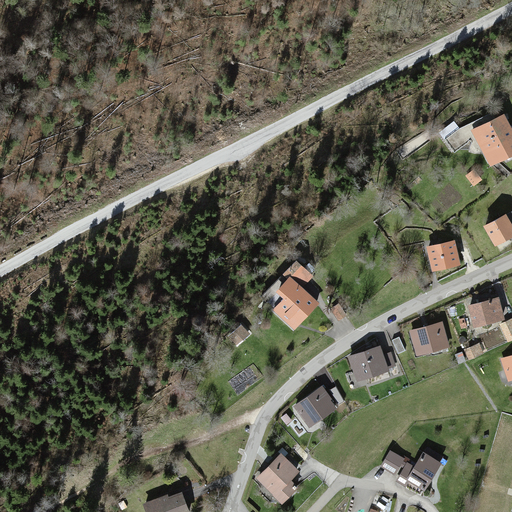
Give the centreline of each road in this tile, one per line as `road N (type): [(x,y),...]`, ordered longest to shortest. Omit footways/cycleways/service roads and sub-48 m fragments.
road 1 (unclassified): [(511,5),(0,275)]
road 2 (unclassified): [(511,257),(340,344),(267,408)]
road 3 (track): [(263,415),(126,461),(101,478)]
